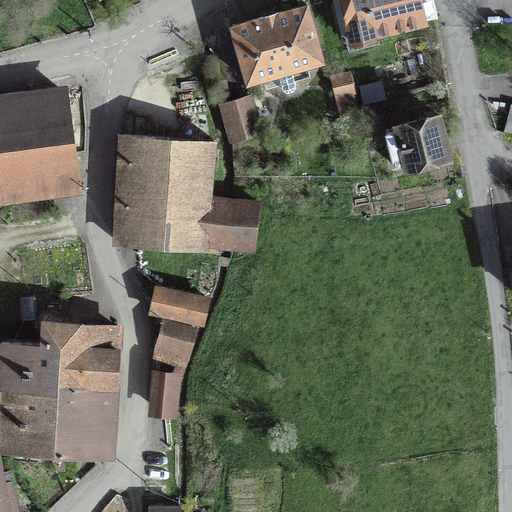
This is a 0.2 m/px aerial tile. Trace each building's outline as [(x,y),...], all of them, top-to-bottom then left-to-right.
[(342,0),(352,40),(427,21),(426,19),(437,17),(432,0),(342,0)] [(291,69),(322,60),(307,4),(232,25),(247,80),(279,73),(283,88),(287,90),(293,89),(295,84),(291,69)] [(335,97),(353,93),(348,73),(330,77),(335,97)] [(0,200),(75,190),(61,89),(0,97),(0,200)] [(250,97),(245,96),(220,103),(231,142),(259,134),(250,97)] [(398,130),(385,133),(393,165),(405,162),(406,166),(447,156),(437,114),(396,125),(398,130)] [(123,135),(116,232),(251,249),(255,204),(210,198),(213,141),(123,135)] [(200,321),(206,296),(157,287),(152,311),(200,321)] [(181,375),(196,328),(163,320),(151,369),(181,375)] [(3,391),(115,386),(117,328),(45,323),(44,344),(1,343),(0,391),(3,391)] [(175,376),(154,374),(151,405),(172,407),(175,376)] [(115,386),(3,391),(3,403),(0,403),(0,450),(71,454),(72,447),(110,450),(115,386)] [(0,511),(7,511),(5,498),(14,496),(9,473),(0,474),(0,511)]
